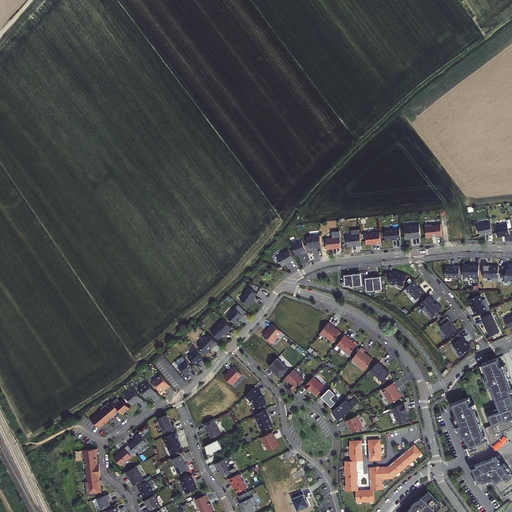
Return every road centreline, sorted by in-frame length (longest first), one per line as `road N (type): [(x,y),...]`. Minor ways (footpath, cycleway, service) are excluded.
road 1 (residential): [(423,392),(406,356),(374,325),(281,286)]
road 2 (residential): [(133,511),(105,472),(105,441),(176,398)]
road 3 (residential): [(281,286),(327,262),(417,252)]
road 4 (residential): [(230,511),(203,472),(176,398)]
road 5 (residential): [(486,349),(417,252)]
